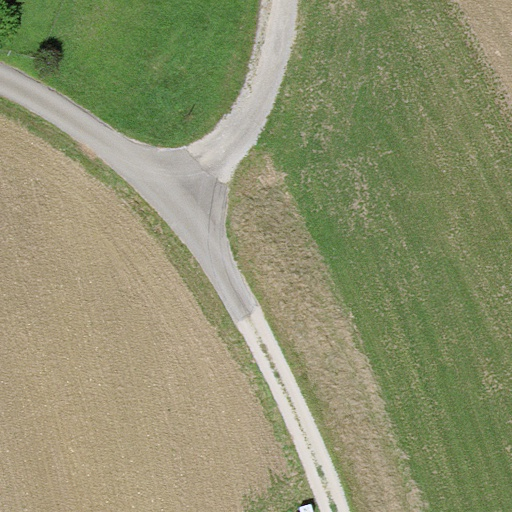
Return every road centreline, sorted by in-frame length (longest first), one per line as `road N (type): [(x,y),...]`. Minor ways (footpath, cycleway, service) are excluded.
road 1 (track): [(280,0),(265,83),(241,129),(174,197),(112,145),(0,77)]
road 2 (track): [(335,511),(259,335),(174,197)]
